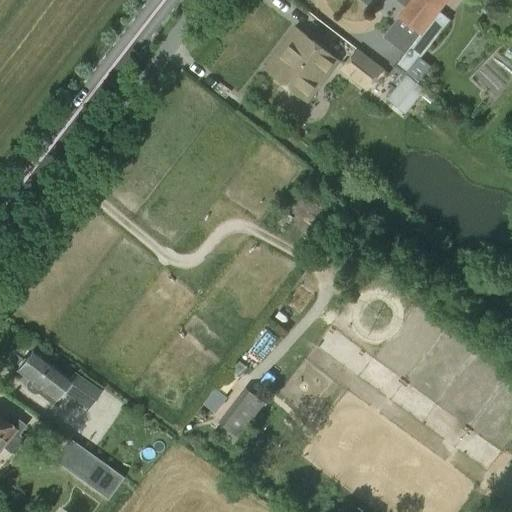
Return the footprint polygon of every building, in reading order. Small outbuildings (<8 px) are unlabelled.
[(413,0),(410,4),(399,18),(420,34),(439,10),(425,0),(413,0)] [(425,0),(439,10),(439,9),(446,0),(425,0)] [(287,44),(267,71),(296,94),(309,76),(319,84),(338,60),(298,28),(286,43),(287,44)] [(366,89),(382,69),(357,49),(341,69),(366,89)] [(407,51),(397,64),(408,73),(418,60),(407,51)] [(399,82),(406,73),(395,65),(388,73),(399,82)] [(409,73),(388,96),(405,111),(426,88),(409,73)] [(18,365),(18,369),(16,371),(28,380),(25,383),(26,389),(33,395),(38,394),(51,404),(62,390),(88,408),(100,391),(74,373),(70,378),(33,349),(26,358),(22,359),(18,365)] [(245,388),(219,422),(238,436),(264,402),(245,388)] [(22,437),(18,435),(20,433),(0,418),(0,447),(1,447),(9,453),(14,453),(22,442),(22,437)] [(69,437),(56,455),(92,480),(105,462),(69,437)]
